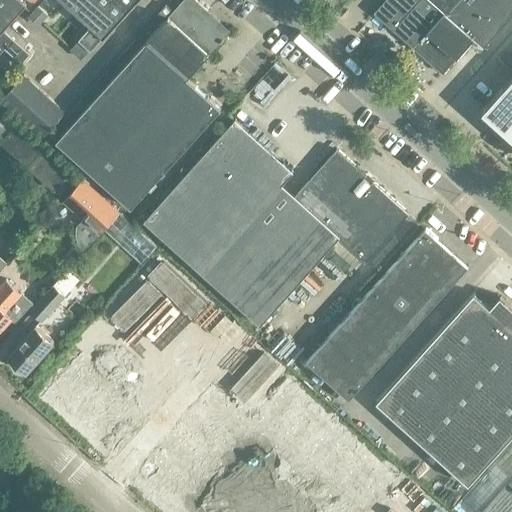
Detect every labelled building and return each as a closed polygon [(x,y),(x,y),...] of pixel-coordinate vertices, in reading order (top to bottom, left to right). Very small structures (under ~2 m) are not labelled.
[(0,0),(0,53),(5,48),(21,62),(30,53),(4,30),(26,5),(22,1),(23,0),(62,0),(90,24),(90,25),(104,37),(137,0),(0,0)] [(181,0),(171,12),(172,13),(147,41),(146,40),(56,140),(131,207),(221,106),(188,77),(228,31),(208,13),(209,11),(196,0),(181,0)] [(385,0),(374,12),(409,43),(446,0),(385,0)] [(511,0),(446,0),(409,43),(443,73),(475,38),(484,46),(511,13),(511,0)] [(79,37),(93,50),(104,37),(90,25),(79,37)] [(42,138),(66,111),(24,73),(0,100),(42,138)] [(511,78),(483,110),(511,136),(511,78)] [(409,212),(337,148),(294,196),(281,185),(294,170),(235,118),(145,220),(261,323),(338,236),(366,260),(409,212)] [(18,123),(1,141),(27,165),(44,147),(18,123)] [(54,190),(71,171),(44,147),(27,165),(54,190)] [(82,180),(81,180),(65,198),(102,231),(104,228),(118,212),(113,208),(82,180)] [(350,399),(469,265),(427,227),(308,361),(350,399)] [(68,269),(55,284),(32,310),(42,320),(79,279),(68,269)] [(16,321),(34,301),(23,292),(24,292),(8,277),(0,286),(0,331),(12,318),(16,321)] [(459,309),(377,400),(469,483),(511,434),(511,304),(487,282),(459,309)] [(117,321),(108,331),(114,337),(123,327),(117,321)] [(35,325),(28,333),(25,331),(17,340),(20,342),(9,354),(27,371),(54,341),(35,325)] [(260,338),(219,384),(235,398),(276,353),(260,338)] [(143,344),(134,354),(141,360),(150,350),(143,344)] [(150,350),(141,360),(148,367),(157,357),(150,350)] [(282,359),(277,365),(295,381),(300,375),(282,359)] [(78,364),(49,396),(66,411),(95,379),(78,364)] [(176,374),(167,384),(174,390),(183,380),(176,374)] [(95,379),(66,411),(82,426),(111,393),(95,379)] [(290,387),(260,420),(359,509),(389,477),(290,387)] [(214,391),(135,479),(167,508),(246,421),(214,391)] [(182,391),(175,398),(185,407),(192,400),(182,391)] [(111,393),(82,426),(98,440),(127,408),(111,393)] [(175,398),(169,405),(179,414),(185,407),(175,398)] [(127,408),(98,440),(115,456),(144,423),(127,408)] [(143,433),(137,440),(147,449),(153,442),(143,433)] [(137,440),(131,447),(141,456),(147,449),(137,440)] [(400,464),(394,471),(413,487),(419,481),(400,464)] [(0,472),(0,495),(11,483),(0,472)] [(425,487),(402,511),(430,511),(440,500),(425,487)]
